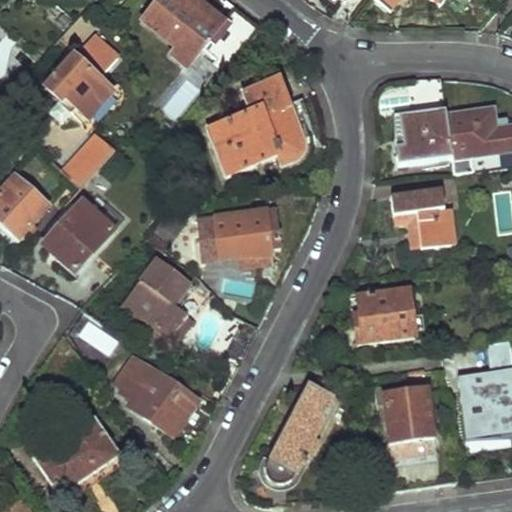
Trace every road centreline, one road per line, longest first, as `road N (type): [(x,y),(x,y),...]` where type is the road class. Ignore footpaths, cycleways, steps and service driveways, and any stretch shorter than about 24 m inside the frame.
road 1 (residential): [(336,65),(351,140),(341,209),(198,511)]
road 2 (residential): [(511,67),(449,55),(336,65)]
